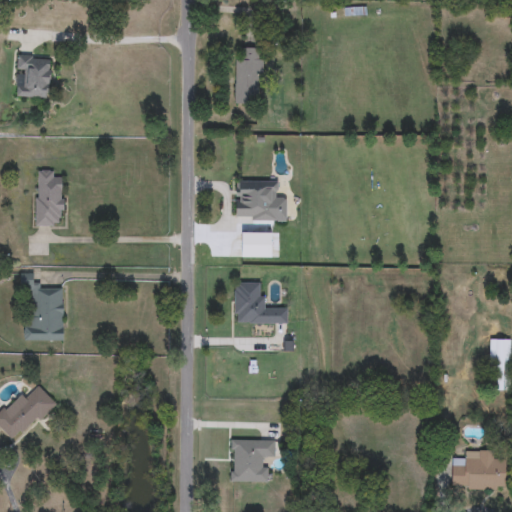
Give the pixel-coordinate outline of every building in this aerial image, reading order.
[(235,104),(235,58),(242,58),(242,48),(261,48),(260,104),(235,104)] [(49,99),(15,97),(15,87),(26,87),(27,73),(16,73),(17,55),(52,57),(49,99)] [(54,171),(54,178),(63,178),(62,226),(35,226),(36,171),(54,171)] [(236,182),(277,182),(276,199),(286,200),(286,222),(235,221),(236,182)] [(62,341),(23,341),(24,319),(31,319),(31,290),(20,290),(20,273),(33,274),(33,287),(63,287),(62,341)] [(233,324),(233,283),(263,283),(263,305),(287,305),(287,324),(233,324)] [(510,340),(510,390),(495,390),(495,369),(489,369),(489,340),(510,340)] [(56,404),(13,443),(0,428),(0,412),(19,395),(24,400),(39,386),(56,404)] [(274,440),(274,461),(265,461),(265,482),(230,482),(230,440),(274,440)] [(451,490),(452,460),(461,461),(462,451),(495,451),(495,460),(506,460),(505,491),(451,490)]
